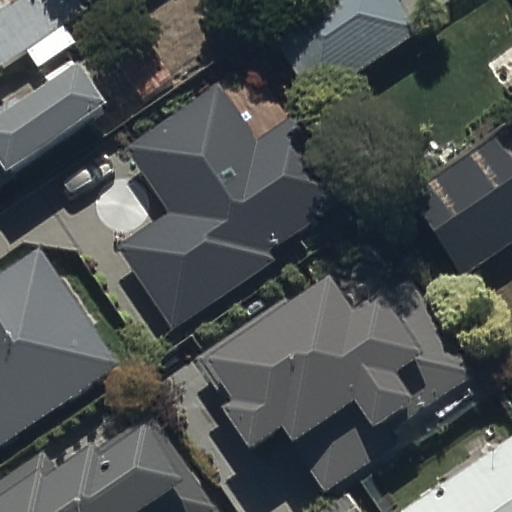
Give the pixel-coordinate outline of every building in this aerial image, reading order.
[(91,16),(80,0),(0,0),(0,74),(31,54),(43,72),(74,52),(63,35),(91,16)] [(329,104),(423,42),(395,0),(324,0),(280,29),(329,104)] [(0,194),(107,120),(70,67),(47,84),(53,94),(0,130),(0,194)] [(217,84),(123,149),(166,212),(115,246),(173,330),(275,260),(269,251),(350,195),(296,117),(258,143),(217,84)] [(511,251),(511,174),(497,152),(418,206),(469,281),(511,251)] [(35,250),(87,220),(69,188),(17,218),(35,250)] [(0,460),(124,377),(44,258),(0,287),(0,460)] [(295,320),(286,306),(196,365),(232,420),(226,424),(252,464),(281,445),(295,465),(301,461),(330,505),(402,458),(393,444),(478,389),(411,287),(355,324),(335,293),(295,320)] [(213,511),(153,422),(62,483),(43,455),(0,483),(0,511),(213,511)] [(511,511),(511,451),(422,511),(511,511)] [(356,511),(350,502),(335,511),(356,511)]
